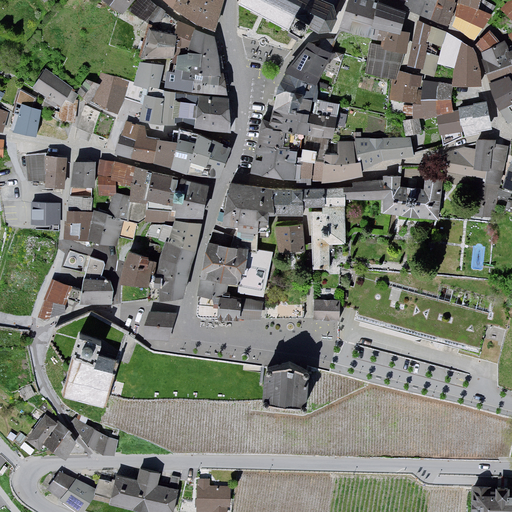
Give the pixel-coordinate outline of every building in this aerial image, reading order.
[(106,0),(126,15),(137,0),(106,0)] [(182,0),(177,10),(198,21),(197,23),(220,29),(228,0),(182,0)] [(241,0),(241,2),(316,36),(319,29),(329,33),(339,32),(344,15),(340,6),(332,3),(332,0),(241,0)] [(384,4),(369,0),(351,0),(343,30),(377,39),(372,50),(368,75),(394,79),(392,102),(415,104),(416,119),(408,121),(412,137),(414,158),(496,127),(483,89),(478,55),(461,42),(437,29),(414,16),(384,4)] [(405,0),(405,4),(429,17),(435,0),(405,0)] [(435,0),(429,17),(448,24),(456,2),(455,0),(435,0)] [(460,0),(461,5),(453,28),(473,41),(492,14),(479,7),(480,0),(460,0)] [(511,0),(509,0),(511,2),(503,10),(511,17),(511,0)] [(151,3),(140,17),(156,28),(166,14),(151,3)] [(180,34),(153,31),(151,55),(178,58),(180,34)] [(490,31),(476,44),(482,50),(492,78),(511,72),(511,71),(511,61),(508,50),(505,40),(500,42),(490,31)] [(217,56),(220,38),(198,34),(195,52),(217,56)] [(251,43),(249,55),(275,60),(277,48),(251,43)] [(282,85),(273,130),(304,135),(298,179),(315,181),(319,151),(327,150),(328,138),(336,138),(340,126),(341,105),(320,102),(319,86),(337,54),(314,43),(282,85)] [(223,58),(185,55),(183,69),(222,73),(223,58)] [(140,63),(137,86),(160,89),(163,66),(140,63)] [(44,68),(31,86),(57,105),(70,86),(44,68)] [(170,68),(167,88),(222,95),(225,75),(170,68)] [(511,75),(511,72),(492,78),(501,108),(509,121),(511,119),(511,75)] [(87,78),(79,91),(92,100),(94,96),(93,103),(119,110),(126,80),(100,74),(97,84),(87,78)] [(20,89),(17,98),(33,103),(36,94),(20,89)] [(162,122),(174,123),(174,120),(180,121),(183,93),(165,91),(164,98),(147,94),(142,118),(162,122)] [(201,96),(198,127),(232,131),(235,100),(201,96)] [(21,104),(13,129),(35,135),(42,110),(21,104)] [(122,119),(115,153),(171,166),(177,141),(171,139),(173,131),(122,119)] [(304,135),(262,129),(256,173),(298,179),(304,135)] [(219,178),(230,145),(197,132),(195,139),(178,135),(177,141),(171,166),(219,178)] [(327,156),(325,183),(365,176),(367,171),(384,161),(414,158),(412,137),(360,140),(341,142),(341,154),(327,156)] [(0,142),(0,157),(7,158),(8,143),(0,142)] [(502,143),(480,142),(478,181),(500,182),(502,143)] [(475,167),(461,165),(469,162),(462,147),(447,153),(452,166),(451,176),(474,178),(475,167)] [(28,179),(44,179),(43,152),(27,152),(28,179)] [(68,158),(48,158),(48,187),(67,187),(68,158)] [(98,164),(74,163),(73,186),(98,187),(98,164)] [(182,181),(156,175),(151,200),(177,206),(182,181)] [(101,178),(100,196),(116,197),(117,178),(101,178)] [(182,216),(208,220),(213,187),(187,182),(182,216)] [(273,189),(230,183),(222,225),(238,228),(237,232),(258,234),(259,221),(269,222),(269,216),(274,215),(273,189)] [(385,184),(350,184),(351,199),(385,199),(385,184)] [(343,195),(343,188),(325,189),(324,207),(345,206),(345,195),(343,195)] [(324,207),(325,189),(273,189),(274,215),(302,215),(303,207),(324,207)] [(388,189),(386,215),(443,219),(445,193),(388,189)] [(126,221),(130,200),(114,197),(110,218),(126,221)] [(56,205),(32,205),(32,227),(56,227),(56,205)] [(346,245),(346,214),(312,215),(312,245),(346,245)] [(90,241),(115,247),(122,221),(97,215),(90,241)] [(167,242),(195,252),(200,226),(175,222),(173,227),(164,225),(159,239),(167,242)] [(304,226),(278,228),(280,254),(306,252),(304,226)] [(160,301),(182,298),(190,264),(195,252),(167,242),(161,259),(155,287),(160,288),(160,301)] [(254,251),(214,243),(207,275),(248,283),(254,251)] [(318,246),(317,271),(333,271),(334,246),(318,246)] [(126,253),(122,283),(153,288),(157,258),(126,253)] [(88,266),(104,268),(105,258),(89,255),(88,266)] [(115,280),(84,281),(84,306),(115,305),(115,280)] [(354,316),(478,348),(487,313),(363,280),(354,316)] [(205,281),(203,300),(225,301),(224,317),(262,321),(264,303),(229,300),(231,283),(205,281)] [(344,300),(317,301),(317,320),(345,320),(344,300)] [(149,313),(145,339),(168,340),(175,314),(149,313)] [(90,349),(82,347),(67,396),(112,410),(116,398),(130,356),(123,354),(110,350),(112,344),(93,339),(90,349)] [(292,364),(267,364),(267,372),(292,371),(292,364)] [(280,372),(280,405),(318,406),(319,373),(280,372)] [(48,414),(30,439),(45,451),(64,426),(48,414)] [(122,442),(70,420),(97,450),(118,456),(122,442)] [(53,446),(69,457),(81,439),(65,428),(53,446)] [(0,453),(0,470),(8,461),(0,453)] [(166,474),(147,471),(145,483),(120,478),(114,505),(148,511),(181,511),(185,491),(164,487),(166,474)] [(61,472),(49,489),(82,511),(95,495),(61,472)] [(178,487),(180,475),(172,474),(169,486),(178,487)] [(98,477),(96,493),(108,494),(110,479),(98,477)] [(232,511),(234,487),(201,485),(198,511),(232,511)] [(511,511),(511,485),(499,486),(479,487),(479,511),(511,511)]
